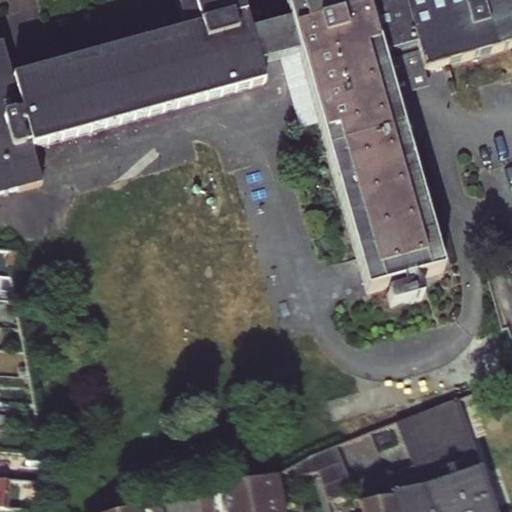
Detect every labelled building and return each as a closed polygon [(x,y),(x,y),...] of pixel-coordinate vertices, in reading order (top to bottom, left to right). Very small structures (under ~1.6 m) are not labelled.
[(511,0),(192,0),(198,25),(13,80),(2,45),(0,45),(0,197),(39,185),(30,150),(264,83),(259,66),(299,56),(366,296),(400,286),(400,292),(387,296),(389,310),(422,302),(422,290),(414,292),(413,281),(443,272),(392,98),(429,91),(423,71),(511,47),(511,0)] [(9,287),(0,286),(0,302),(8,303),(9,287)] [(490,338),(472,344),(483,380),(501,374),(490,338)] [(466,359),(448,364),(458,398),(476,392),(466,359)] [(395,424),(421,489),(478,470),(456,400),(395,424)] [(297,465),(294,467),(295,478),(318,474),(327,504),(354,493),(335,447),(312,457),(297,465)] [(389,496),(421,489),(408,469),(386,476),(389,496)] [(492,511),(478,470),(421,489),(430,511),(492,511)] [(284,511),(278,477),(220,491),(224,511),(284,511)] [(0,480),(0,510),(23,511),(37,511),(40,484),(0,480)] [(430,511),(421,489),(389,496),(390,499),(391,511),(430,511)] [(224,511),(220,491),(198,496),(201,511),(224,511)] [(391,511),(390,499),(359,506),(360,511),(391,511)]
